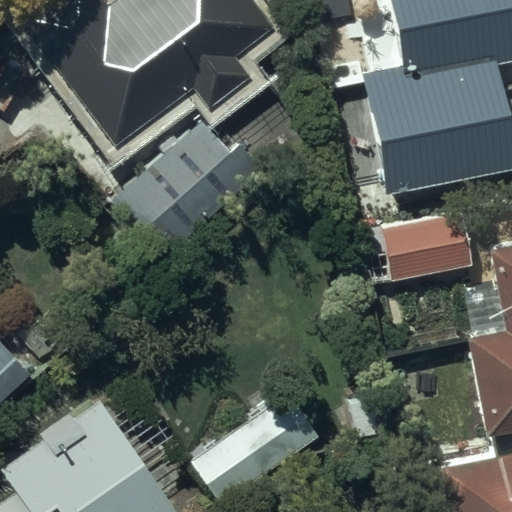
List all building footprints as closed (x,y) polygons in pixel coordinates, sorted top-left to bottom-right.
[(263,16),(250,0),(16,0),(10,5),(105,135),(185,76),(198,95),(240,64),(225,44),(263,16)] [(370,45),(385,42),(388,55),(352,61),(373,184),(511,156),(511,84),(493,88),(488,55),(511,51),(511,0),(377,0),(380,11),(365,14),(370,45)] [(457,205),(384,217),(392,268),(464,257),(457,205)] [(511,221),(474,228),(489,311),(453,313),(469,416),(511,408),(511,221)] [(0,391),(28,362),(0,334),(0,391)] [(311,423),(278,380),(180,453),(213,497),(311,423)] [(0,511),(164,511),(173,506),(88,386),(0,449),(0,472),(5,479),(0,482),(0,511)] [(511,511),(511,429),(423,446),(433,511),(511,511)]
